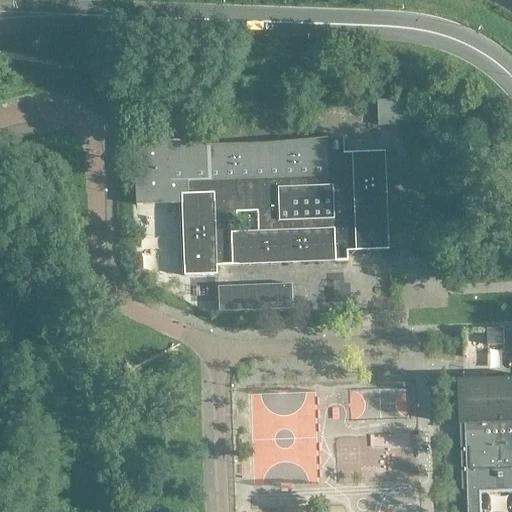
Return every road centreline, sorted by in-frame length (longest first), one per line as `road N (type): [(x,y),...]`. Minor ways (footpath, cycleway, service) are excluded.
road 1 (tertiary): [(511,74),(452,38),(413,28),(149,18)]
road 2 (tertiary): [(149,18),(0,4)]
road 3 (tertiary): [(0,28),(149,18)]
